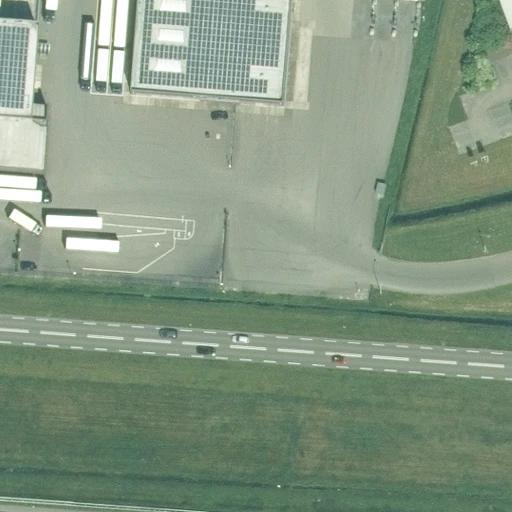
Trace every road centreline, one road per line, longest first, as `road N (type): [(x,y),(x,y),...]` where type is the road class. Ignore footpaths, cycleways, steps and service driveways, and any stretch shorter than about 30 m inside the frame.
road 1 (secondary): [(0,328),(511,367)]
road 2 (unknown): [(320,0),(336,256),(144,163)]
road 3 (unknown): [(144,163),(115,146),(86,107),(80,55),(89,0)]
road 4 (unclassified): [(336,256),(411,278),(511,270)]
road 5 (unknown): [(0,191),(110,187),(144,163)]
